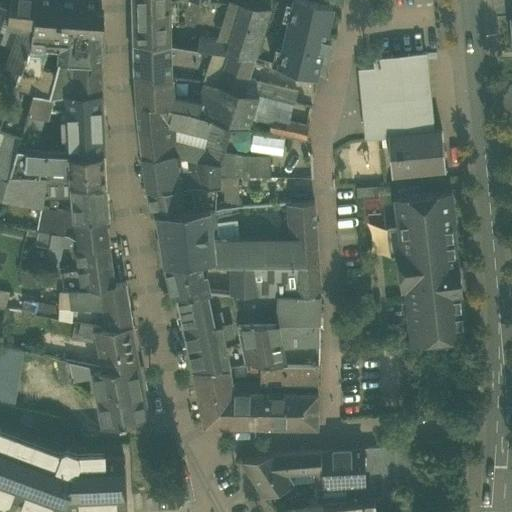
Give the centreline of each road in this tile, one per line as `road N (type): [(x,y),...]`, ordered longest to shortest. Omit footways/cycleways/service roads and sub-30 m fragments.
road 1 (residential): [(120,0),(128,178),(188,451)]
road 2 (residential): [(354,0),(320,136),(333,431)]
road 3 (secondary): [(506,410),(470,0)]
road 4 (residential): [(506,410),(333,431)]
road 5 (residential): [(333,431),(259,435),(188,451)]
